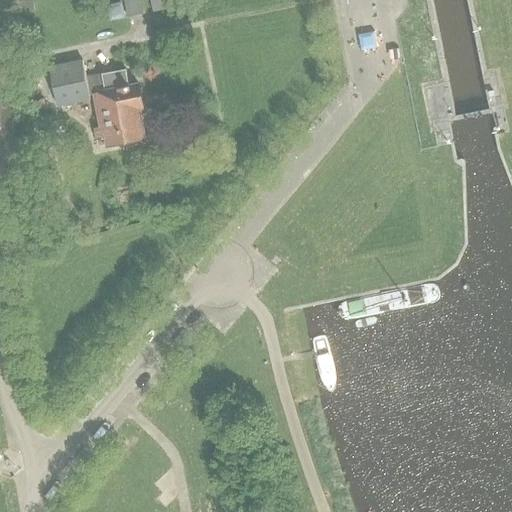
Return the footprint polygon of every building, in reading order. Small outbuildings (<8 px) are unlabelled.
[(138,0),(122,0),(126,18),(141,15),(138,0)] [(154,15),(164,13),(160,0),(156,0),(151,1),(154,15)] [(362,52),(375,50),(373,37),(360,39),(362,52)] [(90,80),(87,62),(50,69),(57,109),(89,103),(88,96),(95,94),(102,128),(96,129),(99,146),(108,144),(108,145),(144,138),(139,113),(147,111),(142,87),(131,90),(128,72),(90,80)] [(0,173),(21,170),(8,99),(0,100),(0,173)] [(43,102),(28,104),(29,115),(44,114),(43,102)]
